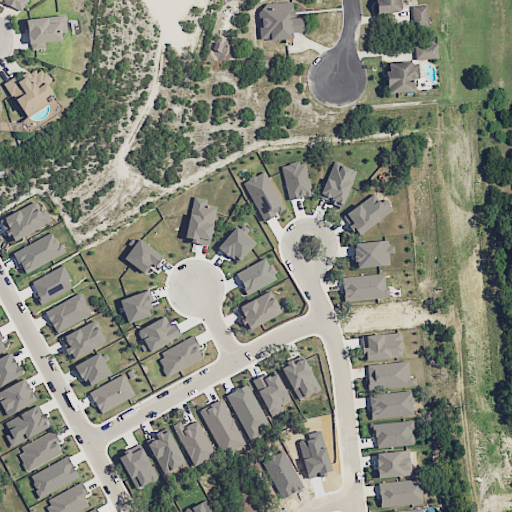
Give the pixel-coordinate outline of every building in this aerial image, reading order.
[(0,0),(0,1),(20,12),(26,0),(0,0)] [(375,0),(377,13),(394,12),(395,28),(427,25),(426,5),(407,6),(406,0),(375,0)] [(260,41),(291,38),(291,32),(302,31),(301,17),(293,18),(292,1),(257,4),(260,41)] [(25,19),(28,50),(44,48),(43,42),(65,40),(63,15),(25,19)] [(414,59),(437,58),(437,43),(414,44),(414,59)] [(417,61),(387,62),(388,93),(413,92),(413,79),(418,79),(417,61)] [(52,93),(38,67),(16,79),(15,76),(4,82),(24,118),(48,105),(44,97),(52,93)] [(242,182),(262,221),(284,210),(264,171),(242,182)] [(392,210),(383,199),(379,202),(373,193),(342,215),(356,236),(392,210)] [(184,240),(209,244),(214,206),(205,205),(206,199),(191,196),(184,240)] [(10,239),(51,224),(45,208),(39,210),(37,203),(1,216),(10,239)] [(237,264),(254,243),(235,227),(217,247),(237,264)] [(388,253),(389,253),(389,241),(353,242),(354,267),(388,266),(388,253)] [(343,300),(386,298),(385,274),(341,277),(343,300)] [(118,299),(126,323),(153,314),(146,290),(118,299)] [(281,313),(270,291),(235,308),(246,330),(281,313)] [(90,314),(79,293),(44,312),(56,333),(90,314)] [(59,338),(70,360),(106,342),(94,320),(59,338)] [(401,357),(398,332),(362,336),(364,360),(401,357)] [(202,360),(193,337),(156,352),(165,375),(202,360)] [(0,356),(0,385),(21,375),(9,352),(0,356)] [(84,387),(110,376),(100,353),(74,364),(84,387)] [(295,400),(318,390),(303,355),(281,364),(295,400)] [(368,390),(415,385),(414,376),(409,377),(407,361),(365,365),(368,390)] [(281,411),(279,405),(288,401),(276,370),(253,380),(268,417),(281,411)] [(100,414),(134,394),(122,373),(88,393),(100,414)] [(0,405),(5,416),(35,401),(24,378),(0,390),(0,405)] [(245,384),(224,395),(249,439),(270,428),(245,384)] [(370,419),(413,415),(410,390),(368,395),(370,419)] [(244,444),(221,399),(199,410),(222,455),(244,444)] [(11,447),(50,426),(37,403),(16,414),(17,416),(4,423),(9,432),(4,435),(11,447)] [(193,466),(215,455),(196,420),(182,427),(179,421),(171,425),(193,466)] [(412,421),(373,422),(374,446),(413,444),(412,421)] [(144,441),(163,474),(185,461),(166,428),(144,441)] [(63,452),(52,431),(15,451),(26,472),(63,452)] [(118,455),(133,489),(156,479),(141,444),(118,455)] [(374,453),(377,478),(411,474),(407,449),(374,453)] [(78,479),(68,456),(27,474),(38,497),(78,479)] [(379,505),(421,502),(420,479),(377,482),(379,505)] [(43,502),(48,511),(75,511),(88,505),(83,496),(88,494),(81,481),(43,502)]
